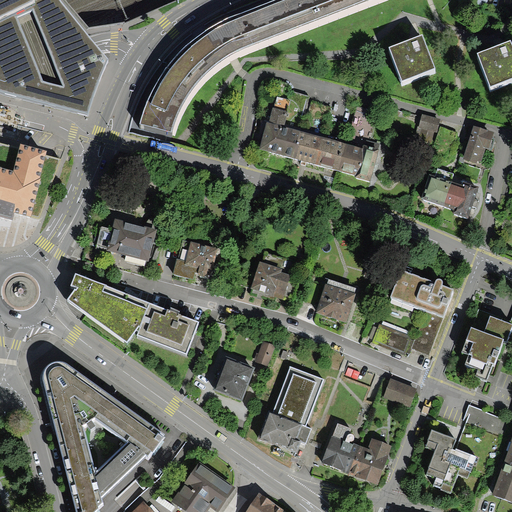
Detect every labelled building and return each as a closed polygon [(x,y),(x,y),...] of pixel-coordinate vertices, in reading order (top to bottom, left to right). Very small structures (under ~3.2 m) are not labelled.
[(0,92),(89,115),(110,64),(94,44),(59,0),(47,0),(39,5),(40,12),(36,14),(65,90),(43,84),(19,21),(0,28),(0,92)] [(0,0),(0,28),(19,21),(36,14),(40,12),(39,5),(47,0),(0,0)] [(154,105),(146,131),(175,138),(177,132),(184,114),(199,90),(215,74),(233,62),(261,49),(392,0),(302,0),(296,3),(239,25),(220,35),(217,36),(191,55),(181,65),(169,78),(154,105)] [(422,46),(389,60),(402,92),(435,79),(422,46)] [(511,54),(511,52),(478,65),(491,98),(511,90),(511,54)] [(274,101),(267,129),(284,133),(291,105),(274,101)] [(379,113),(354,107),(349,127),(347,135),(372,141),(377,118),(379,113)] [(441,122),(410,115),(408,125),(404,141),(434,149),(438,131),(441,122)] [(284,133),(267,129),(259,160),(357,184),(365,153),(284,133)] [(495,138),(467,130),(465,139),(458,164),(485,172),(491,154),(495,138)] [(0,218),(12,221),(13,214),(31,218),(47,155),(20,148),(14,174),(0,170),(0,218)] [(475,199),(433,186),(425,211),(467,224),(475,199)] [(144,257),(153,227),(108,213),(99,243),(144,257)] [(216,252),(184,243),(174,277),(206,287),(216,252)] [(380,262),(371,259),(364,278),(373,281),(380,262)] [(294,279),(260,267),(249,297),(283,310),(294,279)] [(435,286),(401,273),(390,300),(425,313),(443,320),(454,293),(443,289),(443,288),(443,287),(443,286),(442,285),(441,285),(441,284),(440,284),(439,284),(438,284),(437,284),(436,285),(435,286)] [(200,324),(77,278),(68,303),(127,348),(138,336),(188,356),(200,324)] [(361,295),(327,284),(315,320),(349,331),(361,295)] [(412,337),(380,325),(373,342),(405,354),(406,352),(410,354),(412,349),(416,350),(429,355),(443,320),(425,313),(414,341),(411,340),(412,337)] [(484,334),(471,329),(463,352),(469,354),(465,365),(478,369),(475,377),(480,378),(487,381),(493,365),(494,366),(503,342),(506,343),(511,327),(511,325),(490,317),(484,334)] [(276,347),(260,341),(252,364),(267,370),(276,347)] [(259,374),(227,362),(213,400),(245,411),(259,374)] [(96,511),(102,507),(99,501),(144,457),(147,460),(162,440),(116,407),(100,395),(68,371),(59,367),(49,370),(44,376),(44,384),(55,428),(76,511),(96,511)] [(329,383),(292,369),(279,403),(264,443),(301,458),(303,453),(329,383)] [(417,389),(390,378),(383,398),(410,408),(417,389)] [(507,435),(511,419),(471,407),(466,422),(507,435)] [(333,436),(332,436),(322,463),(378,485),(392,446),(372,438),(368,449),(354,443),(353,444),(350,443),(350,441),(352,441),(353,441),(354,440),(355,439),(355,438),(354,437),(354,435),(353,435),(352,434),(351,434),(349,434),(351,429),(338,423),(333,436)] [(460,442),(432,432),(427,445),(439,449),(427,481),(445,488),(451,471),(470,478),(476,461),(456,454),(460,442)] [(511,442),(502,469),(493,495),(511,502),(511,442)] [(213,511),(231,488),(204,468),(177,504),(188,511),(213,511)] [(274,511),(256,500),(248,511),(274,511)]
